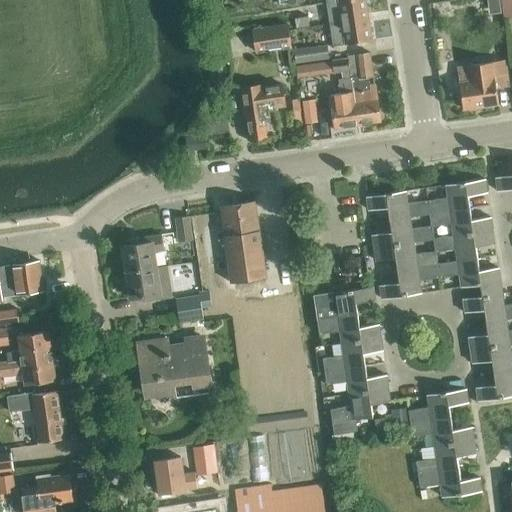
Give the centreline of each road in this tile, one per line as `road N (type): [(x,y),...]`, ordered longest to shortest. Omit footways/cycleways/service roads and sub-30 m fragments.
road 1 (residential): [(78,236),(108,207),(162,184),(427,142)]
road 2 (residential): [(118,511),(78,236)]
road 3 (residential): [(454,300),(465,374),(398,383),(387,310)]
road 4 (residential): [(427,142),(405,0)]
